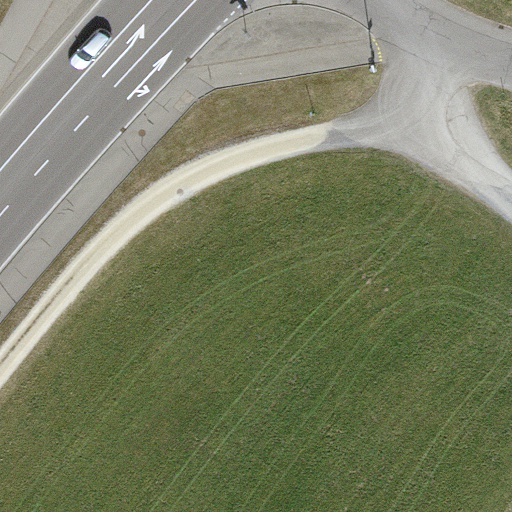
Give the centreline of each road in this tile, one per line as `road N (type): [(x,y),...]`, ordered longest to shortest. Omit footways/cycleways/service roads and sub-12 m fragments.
road 1 (track): [(411,145),(336,136),(292,144),(169,193),(92,261),(0,373)]
road 2 (secondary): [(0,193),(175,0)]
road 3 (residential): [(386,0),(447,40),(511,60)]
